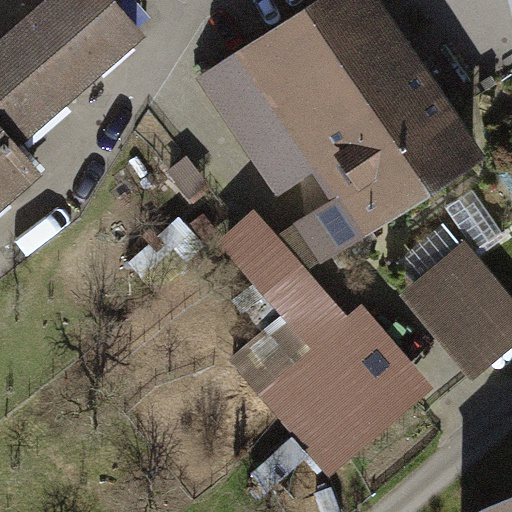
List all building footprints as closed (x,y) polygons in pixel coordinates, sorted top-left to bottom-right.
[(145,30),(118,0),(33,0),(0,29),(0,206),(47,165),(22,137),(145,30)] [(490,140),(393,0),(305,0),(206,67),(330,248),(490,140)] [(349,449),(420,382),(254,205),(182,272),(349,449)] [(511,286),(465,229),(393,288),(461,370),(511,327),(511,286)] [(511,511),(511,498),(482,511),(511,511)]
